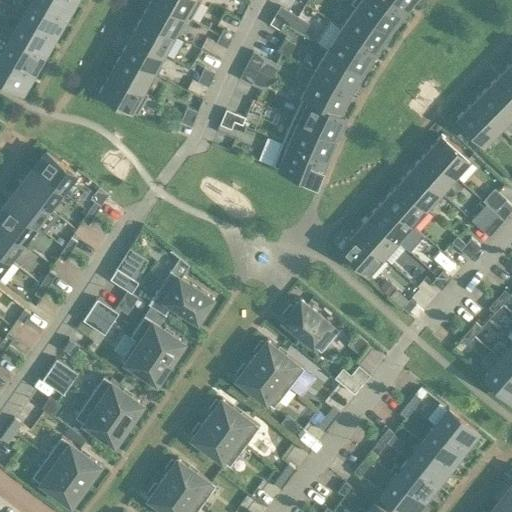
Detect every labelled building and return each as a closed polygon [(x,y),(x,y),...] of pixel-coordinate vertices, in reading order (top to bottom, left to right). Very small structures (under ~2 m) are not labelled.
[(41,0),(31,0),(23,15),(55,33),(66,14),(41,0)] [(41,0),(66,14),(74,0),(41,0)] [(174,34),(184,15),(156,0),(150,0),(142,16),(174,34)] [(156,0),(184,15),(190,19),(201,0),(156,0)] [(351,0),(350,2),(356,6),(389,30),(403,11),(401,9),(389,0),(351,0)] [(389,0),(401,9),(403,11),(411,0),(389,0)] [(281,5),(274,16),(285,22),(303,33),(309,22),(281,5)] [(375,50),(380,42),(389,30),(356,6),(342,27),(375,50)] [(55,33),(23,15),(12,33),(44,52),(55,33)] [(163,53),(174,34),(142,16),(131,35),(163,53)] [(285,22),(274,16),(270,23),(280,29),(285,22)] [(220,35),(231,40),(234,33),(223,27),(220,35)] [(342,27),(328,49),(362,69),(375,50),(342,27)] [(44,52),(12,33),(1,52),(33,71),(44,52)] [(153,71),(163,53),(131,35),(121,54),(153,71)] [(227,47),(231,40),(220,35),(216,42),(227,47)] [(350,90),(354,83),(362,69),(328,49),(315,71),(350,90)] [(33,71),(1,52),(0,54),(0,77),(22,90),(33,71)] [(142,89),(153,71),(121,54),(111,71),(142,89)] [(251,57),(247,65),(258,70),(262,62),(251,57)] [(511,61),(503,70),(511,78),(511,61)] [(258,70),(247,65),(244,71),(255,77),(258,70)] [(201,74),(212,79),(215,71),(204,66),(201,74)] [(511,78),(503,70),(488,86),(511,109),(511,78)] [(149,93),(142,89),(111,71),(99,92),(137,113),(149,93)] [(303,93),(304,94),(339,111),(350,90),(315,71),(303,93)] [(209,86),(212,79),(201,74),(197,81),(209,86)] [(499,127),(511,113),(511,109),(488,86),(473,101),(499,127)] [(304,94),(292,117),(335,137),(346,115),(339,111),(304,94)] [(483,143),(499,127),(473,101),(457,117),(483,143)] [(184,114),(195,118),(198,111),(187,106),(184,114)] [(226,109),(223,117),(234,121),(238,113),(226,109)] [(192,126),(195,118),(184,114),(181,121),(192,126)] [(234,121),(223,117),(220,124),(231,128),(234,121)] [(292,117),(282,141),(323,158),(325,159),(335,137),(292,117)] [(427,151),(454,175),(469,158),(442,134),(427,151)] [(325,159),(323,158),(282,141),(272,165),(316,182),(325,159)] [(47,150),(33,168),(62,190),(76,172),(47,150)] [(427,151),(413,167),(440,191),(454,175),(427,151)] [(413,167),(398,183),(425,207),(440,191),(413,167)] [(33,168),(20,185),(49,207),(62,190),(33,168)] [(384,199),(411,223),(425,207),(398,183),(384,199)] [(49,207),(20,185),(6,202),(36,225),(49,207)] [(384,199),(369,215),(397,239),(411,223),(384,199)] [(511,204),(506,199),(500,205),(509,213),(511,210),(511,204)] [(95,200),(88,210),(94,215),(101,205),(95,200)] [(6,202),(0,210),(0,224),(22,242),(36,225),(6,202)] [(504,219),(509,213),(500,205),(495,211),(504,219)] [(94,215),(88,210),(81,220),(88,225),(94,215)] [(471,219),(489,235),(495,229),(477,212),(471,219)] [(369,215),(355,231),(382,255),(397,239),(369,215)] [(0,224),(0,251),(9,259),(22,242),(0,224)] [(78,250),(95,252),(98,229),(82,227),(78,250)] [(367,272),(382,255),(355,231),(340,248),(367,272)] [(64,247),(71,252),(78,241),(71,236),(64,247)] [(466,243),(475,251),(480,245),(471,237),(466,243)] [(470,257),(475,251),(466,243),(461,249),(470,257)] [(71,252),(64,247),(58,256),(65,261),(71,252)] [(0,270),(9,259),(0,251),(0,270)] [(132,292),(139,281),(117,267),(110,278),(132,292)] [(50,269),(41,283),(47,288),(56,274),(50,269)] [(438,275),(447,283),(452,277),(442,269),(438,275)] [(198,320),(200,317),(203,319),(210,308),(207,306),(213,297),(201,289),(201,288),(191,282),(191,283),(171,270),(155,293),(198,320)] [(441,290),(447,283),(438,275),(432,282),(441,290)] [(47,288),(41,283),(34,293),(41,297),(47,288)] [(504,289),(497,298),(503,303),(511,294),(504,289)] [(97,297),(90,308),(112,322),(119,312),(97,297)] [(291,303),(282,314),(285,316),(283,319),(321,350),(339,329),(320,314),(321,313),(312,306),(311,306),(300,297),(293,306),(291,303)] [(402,307),(408,312),(416,303),(410,298),(402,307)] [(503,303),(497,298),(489,307),(495,312),(503,303)] [(418,316),(423,310),(418,305),(412,311),(418,316)] [(24,322),(31,313),(24,308),(17,318),(24,322)] [(112,322),(90,308),(83,319),(105,333),(112,322)] [(130,336),(134,338),(170,362),(175,354),(178,356),(185,346),(182,344),(184,341),(144,314),(130,336)] [(468,330),(474,336),(482,326),(476,321),(468,330)] [(474,336),(468,330),(460,339),(466,344),(474,336)] [(0,342),(0,343),(6,348),(13,338),(6,334),(0,342)] [(166,369),(170,362),(134,338),(121,358),(157,382),(159,379),(162,381),(169,371),(166,369)] [(252,358),(289,387),(304,367),(267,338),(264,341),(262,339),(254,349),(257,351),(252,358)] [(511,344),(499,358),(511,369),(511,344)] [(57,357),(49,368),(71,383),(78,372),(57,357)] [(274,407),(289,387),(252,358),(246,364),(244,362),(236,372),(239,374),(236,377),(274,407)] [(511,369),(499,358),(485,375),(511,399),(511,369)] [(370,374),(359,364),(351,373),(343,367),(335,377),(355,393),(370,374)] [(71,383),(49,368),(42,378),(63,393),(71,383)] [(104,375),(90,396),(129,423),(134,416),(137,418),(143,408),(140,406),(143,403),(104,375)] [(407,402),(414,407),(421,398),(415,393),(407,402)] [(129,423),(90,396),(75,416),(114,443),(117,440),(120,442),(127,432),(124,430),(129,423)] [(207,417),(245,445),(259,425),(221,397),(219,400),(216,398),(209,408),(212,410),(207,417)] [(414,407),(407,402),(400,412),(406,417),(414,407)] [(325,415),(332,420),(339,411),(333,406),(325,415)] [(449,406),(435,424),(464,447),(478,429),(449,406)] [(324,430),(332,420),(325,415),(318,425),(324,430)] [(230,465),(245,445),(207,417),(201,424),(199,422),(191,431),(194,433),(192,437),(230,465)] [(8,427),(15,432),(22,422),(15,418),(8,427)] [(464,447),(435,424),(421,441),(450,464),(464,447)] [(8,442),(15,432),(8,427),(1,437),(8,442)] [(381,437),(387,442),(394,432),(388,427),(381,437)] [(47,456),(86,484),(91,477),(94,479),(101,469),(98,467),(100,464),(62,436),(47,456)] [(387,442),(381,437),(373,446),(380,451),(387,442)] [(421,441),(408,458),(437,481),(450,464),(421,441)] [(81,490),(86,484),(47,456),(32,476),(51,489),(60,496),(71,504),(73,500),(76,502),(83,493),(81,490)] [(163,477),(201,505),(216,484),(177,457),(175,460),(172,458),(165,468),(168,470),(163,477)] [(370,463),(364,458),(354,470),(360,475),(370,463)] [(408,458),(394,475),(423,498),(437,481),(408,458)] [(282,473),(288,478),(295,468),(289,463),(282,473)] [(281,487),(288,478),(282,473),(274,483),(281,487)] [(412,511),(423,498),(394,475),(380,493),(404,511),(412,511)] [(168,511),(196,511),(201,505),(163,477),(158,484),(155,482),(148,492),(151,494),(148,497),(168,511)] [(351,485),(345,481),(338,490),(344,495),(351,485)] [(511,511),(511,487),(510,486),(496,503),(508,511),(511,511)] [(390,511),(374,500),(366,511),(390,511)] [(508,511),(496,503),(489,511),(508,511)]
